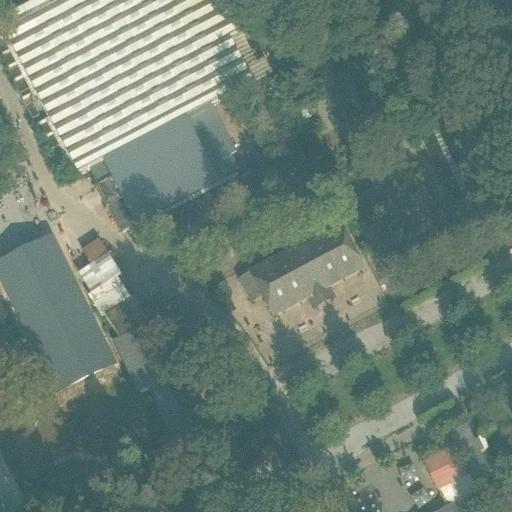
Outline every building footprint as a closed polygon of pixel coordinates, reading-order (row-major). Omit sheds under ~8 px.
[(42,0),(0,22),(0,29),(77,177),(103,164),(135,226),(240,172),(233,156),(236,155),(211,108),(253,86),(230,42),(241,36),(231,17),(223,0),(222,0),(42,0)] [(314,0),(327,15),(343,2),(341,0),(314,0)] [(371,92),(381,88),(379,82),(368,87),(361,84),(355,86),(352,93),(355,99),(361,102),(367,99),(371,92)] [(479,159),(488,155),(459,87),(450,91),(479,159)] [(290,106),(280,103),(278,109),(290,112),(293,118),(300,120),(306,117),(308,110),(304,104),(298,102),(290,106)] [(459,220),(379,256),(387,275),(486,228),(444,132),(430,138),(424,141),(459,220)] [(491,207),(511,197),(511,185),(499,158),(473,170),(491,207)] [(375,188),(390,179),(380,162),(365,171),(375,188)] [(115,189),(109,177),(95,185),(92,187),(103,209),(107,207),(121,200),(115,189)] [(275,318),(307,301),(328,290),(360,273),(338,232),(253,277),(265,300),(275,318)] [(53,240),(0,265),(0,287),(56,401),(117,371),(53,240)] [(101,246),(84,257),(91,267),(108,256),(101,246)] [(117,280),(121,277),(108,256),(78,275),(91,296),(89,297),(104,322),(107,321),(140,392),(150,388),(174,442),(203,429),(179,375),(174,377),(150,325),(143,330),(126,304),(131,301),(117,280)] [(192,317),(177,338),(182,342),(181,343),(181,346),(181,349),(183,351),(186,353),(190,353),(193,352),(194,351),(199,354),(214,332),(192,317)] [(253,323),(242,329),(251,345),(262,339),(253,323)] [(480,437),(474,440),(467,427),(449,437),(454,448),(422,465),(446,511),(443,511),(485,511),(480,501),(498,492),(494,483),(483,460),(481,454),(487,451),(480,437)] [(263,444),(270,441),(267,434),(260,437),(263,444)] [(240,457),(253,451),(248,442),(236,448),(240,457)] [(506,487),(511,484),(511,474),(503,479),(506,487)] [(511,511),(511,488),(489,500),(495,511),(511,511)]
